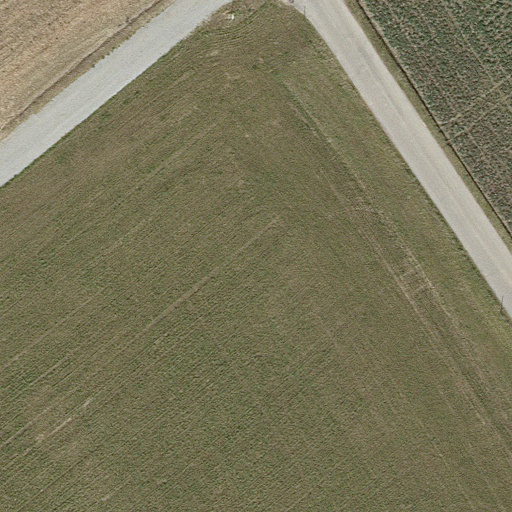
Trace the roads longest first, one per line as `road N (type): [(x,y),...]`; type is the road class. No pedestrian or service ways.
road 1 (unclassified): [(511,286),(316,0)]
road 2 (track): [(218,0),(0,174)]
